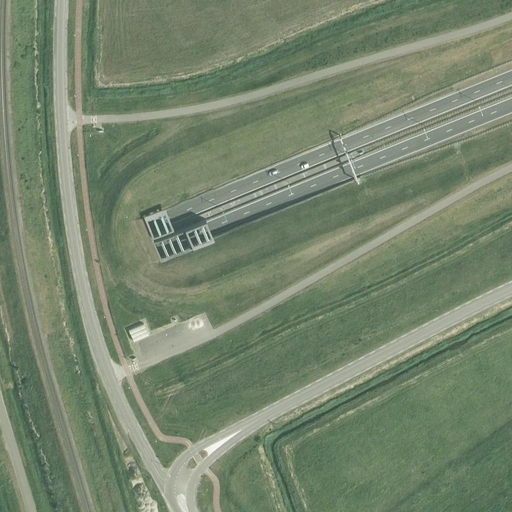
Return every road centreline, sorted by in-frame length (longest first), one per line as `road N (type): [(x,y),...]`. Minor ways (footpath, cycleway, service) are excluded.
road 1 (trunk): [(0,316),(511,105)]
road 2 (trunk): [(511,77),(0,282)]
road 3 (unclassified): [(182,485),(163,480),(133,429),(78,274),(60,120),(61,0)]
road 4 (tertiary): [(222,439),(511,285)]
